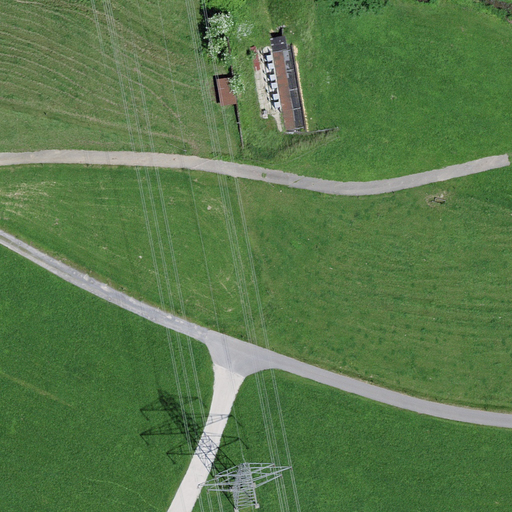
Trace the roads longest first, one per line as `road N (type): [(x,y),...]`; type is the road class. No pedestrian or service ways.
road 1 (track): [(0,235),(119,300),(301,371),(404,404),(511,423)]
road 2 (track): [(0,159),(158,160),(378,190),(508,159)]
road 3 (track): [(245,346),(178,511)]
